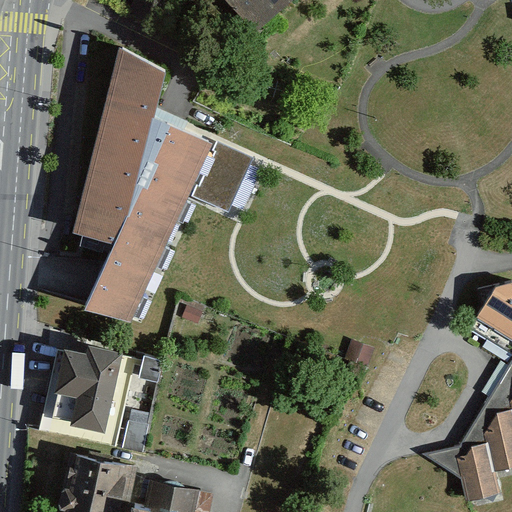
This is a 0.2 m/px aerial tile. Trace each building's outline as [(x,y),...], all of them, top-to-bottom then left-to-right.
[(166,0),(132,0),(127,13),(155,26),(166,0)] [(228,0),(258,29),(287,0),(228,0)] [(164,66),(119,46),(75,225),(117,237),(85,302),(131,317),(191,177),(197,180),(191,193),(228,208),(250,157),(215,142),(210,155),(203,152),(209,139),(153,116),(164,66)] [(511,280),(497,284),(471,325),(511,351),(511,363),(459,447),(431,454),(462,473),(466,494),(497,487),(493,465),(511,461),(511,280)] [(374,346),(352,338),(344,358),(367,366),(374,346)] [(87,350),(64,346),(47,430),(116,444),(134,358),(119,355),(120,349),(89,343),(87,350)] [(156,379),(161,358),(145,354),(140,375),(156,379)] [(146,446),(152,409),(133,406),(127,443),(146,446)] [(208,511),(212,491),(183,486),(180,483),(175,481),(170,481),(165,482),(150,480),(148,492),(131,489),(136,465),(77,454),(72,485),(67,485),(62,488),(60,492),(60,498),(63,502),(68,505),(66,511),(208,511)]
